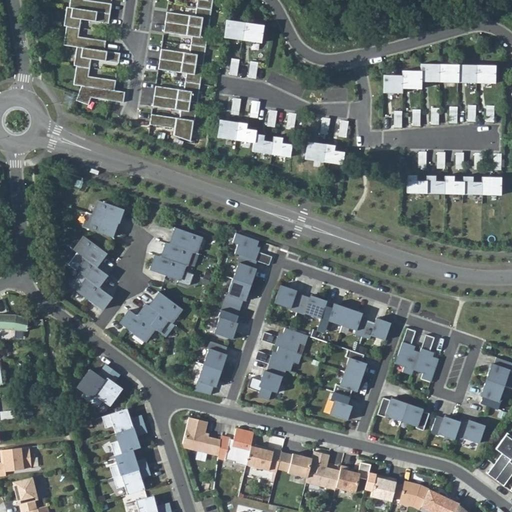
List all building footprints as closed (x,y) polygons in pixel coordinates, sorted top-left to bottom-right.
[(87,0),(69,0),(68,8),(108,14),(110,3),(87,0)] [(210,9),(211,0),(196,0),(195,7),(210,9)] [(107,24),(108,14),(68,8),(66,7),(63,26),(66,26),(79,28),(80,20),(107,24)] [(208,28),(210,9),(195,7),(194,16),(166,12),(164,22),(208,28)] [(225,20),(223,37),(241,39),(242,39),(244,22),(225,20)] [(205,46),(208,28),(164,22),(163,32),(191,36),(190,45),(205,46)] [(262,25),(244,22),(242,39),(260,42),(262,25)] [(77,37),(79,28),(66,26),(63,45),(76,47),(103,51),(105,41),(77,37)] [(202,66),(205,46),(190,45),(188,54),(160,49),(159,59),(202,66)] [(118,63),(119,53),(103,51),(76,47),(74,65),(76,66),(89,68),(90,59),(118,63)] [(236,74),(238,59),(230,58),(228,72),(236,74)] [(199,84),(202,66),(159,59),(158,69),(186,73),(184,82),(199,84)] [(255,76),(257,62),(249,61),(246,75),(255,76)] [(439,64),(420,63),(420,71),(420,81),(439,81),(439,64)] [(457,64),(439,64),(439,81),(457,81),(457,64)] [(475,82),(475,65),(457,64),(457,81),(475,82)] [(494,65),(475,65),(475,82),(476,82),(494,82),(494,65)] [(88,76),(89,68),(76,66),(74,85),(80,86),(113,90),(115,80),(88,76)] [(420,71),(401,70),(401,75),(401,87),(420,88),(420,81),(420,71)] [(401,87),(401,75),(383,75),(382,92),(401,92),(401,87)] [(197,103),(199,84),(184,82),(183,91),(155,87),(153,97),(197,103)] [(113,90),(80,86),(75,101),(87,105),(89,98),(123,103),(124,92),(113,90)] [(194,122),(197,103),(153,97),(152,107),(180,111),(179,120),(193,121),(194,122)] [(238,115),(240,101),(231,99),(229,114),(238,115)] [(256,117),(258,103),(250,102),(247,116),(256,117)] [(474,119),(475,105),(466,104),(466,119),(474,119)] [(493,120),(493,105),(484,105),(484,119),(493,120)] [(456,121),(456,106),(448,106),(447,121),(456,121)] [(438,122),(438,108),(429,107),(429,122),(438,122)] [(419,123),(419,109),(411,109),(410,123),(419,123)] [(401,125),(401,110),(392,110),(392,125),(401,125)] [(274,126),(276,112),(267,111),(265,125),(274,126)] [(293,129),(295,115),(286,114),(284,128),(293,129)] [(190,143),(193,121),(179,120),(151,115),(149,126),(174,130),(173,137),(190,143)] [(327,134),(329,120),(320,119),(318,133),(327,134)] [(218,120),(215,137),(234,139),(237,122),(218,120)] [(345,137),(347,123),(339,121),(336,136),(345,137)] [(234,139),(253,142),(254,130),(244,129),(245,124),(237,122),(234,139)] [(251,151),(252,151),(270,153),(272,142),(262,140),(262,135),(254,134),(253,142),(251,151)] [(272,142),(270,153),(289,156),(290,144),(281,143),(281,138),(272,136),(272,142)] [(306,141),(304,158),(323,161),(325,144),(306,141)] [(334,145),(325,144),(323,161),(341,164),(343,152),(334,150),(334,145)] [(425,168),(425,153),(417,153),(417,167),(425,168)] [(444,168),(444,154),(436,154),(435,168),(444,168)] [(463,168),(463,154),(454,154),(454,168),(463,168)] [(481,169),(482,155),(473,154),(472,169),(481,169)] [(500,170),(500,155),(492,155),(491,169),(500,170)] [(415,175),(406,175),(406,192),(425,192),(426,181),(425,180),(415,180),(415,175)] [(443,193),(444,181),(434,181),(434,175),(425,175),(425,180),(426,181),(425,192),(443,193)] [(443,193),(462,193),(462,182),(452,182),(453,176),(444,176),(444,181),(443,193)] [(462,193),(481,194),(481,182),(471,182),(471,176),(462,176),(462,182),(462,193)] [(482,194),(500,194),(500,177),(481,176),(481,182),(481,194),(482,194)] [(92,214),(115,223),(117,223),(122,209),(97,200),(92,214)] [(92,214),(91,214),(85,228),(110,237),(115,223),(92,214)] [(174,228),(169,244),(190,251),(195,253),(200,237),(174,228)] [(256,261),(268,265),(271,256),(257,252),(253,250),(254,247),(257,240),(234,231),(230,242),(235,244),(232,253),(239,255),(256,261)] [(85,259),(96,267),(106,253),(83,236),(73,250),(85,259)] [(160,257),(183,265),(185,265),(190,251),(169,244),(165,242),(160,257)] [(160,257),(155,255),(149,270),(178,280),(183,265),(160,257)] [(256,261),(239,255),(236,263),(237,263),(232,279),(250,285),(255,269),(253,268),(256,261)] [(86,278),(97,287),(106,275),(96,267),(85,259),(76,271),(86,278)] [(97,287),(86,278),(76,292),(101,310),(110,297),(97,287)] [(225,294),(223,301),(240,307),(242,300),(244,301),(250,285),(232,279),(227,294),(225,294)] [(288,309),(296,312),(302,295),(295,293),(295,290),(279,285),(273,303),(289,308),(288,309)] [(166,320),(170,322),(179,310),(157,294),(149,306),(166,320)] [(302,295),(296,312),(303,315),(304,313),(320,319),(324,305),(326,301),(310,295),(309,297),(302,295)] [(320,319),(318,322),(326,324),(327,321),(341,325),(347,308),(333,303),(331,308),(324,305),(320,319)] [(153,328),(158,332),(166,320),(149,306),(145,304),(136,316),(153,328)] [(353,333),(361,336),(367,320),(359,318),(361,313),(347,308),(341,325),(355,330),(353,333)] [(143,342),(153,328),(136,316),(128,310),(119,323),(143,342)] [(237,316),(220,310),(217,318),(218,318),(213,333),(231,340),(237,323),(235,323),(237,316)] [(0,328),(28,331),(27,319),(16,315),(0,314),(0,328)] [(367,320),(361,336),(369,339),(370,335),(383,340),(389,322),(375,318),(374,322),(367,320)] [(277,336),(264,332),(260,340),(278,347),(296,353),(299,343),(304,345),(308,336),(285,328),(282,335),(281,338),(277,336)] [(415,331),(406,328),(394,364),(403,367),(401,372),(411,375),(413,370),(419,352),(409,349),(410,345),(415,331)] [(434,338),(425,335),(419,352),(413,370),(422,373),(420,379),(430,382),(438,359),(427,355),(429,351),(434,338)] [(226,347),(209,341),(206,349),(208,349),(202,365),(220,371),(226,355),(224,354),(226,347)] [(271,355),(257,350),(254,359),(268,364),(285,370),(289,372),(293,363),(298,365),(302,355),(296,353),(278,347),(276,353),(275,357),(271,355)] [(362,362),(364,355),(348,349),(346,357),(349,358),(344,372),(362,378),(367,364),(362,362)] [(510,371),(511,364),(511,362),(498,358),(495,357),(493,364),(491,363),(485,379),(503,386),(508,370),(510,371)] [(282,378),(285,370),(268,364),(266,371),(263,370),(257,386),(275,393),(281,377),(282,378)] [(88,402),(112,370),(104,365),(97,376),(88,369),(76,387),(83,392),(80,396),(88,402)] [(220,371),(202,365),(193,391),(210,395),(213,386),(215,387),(220,371)] [(112,370),(88,402),(97,408),(102,401),(109,406),(121,389),(113,382),(118,375),(112,370)] [(334,392),(350,398),(352,390),(357,392),(362,378),(344,372),(340,386),(336,384),(334,392)] [(482,404),(497,409),(499,402),(498,401),(503,386),(485,379),(480,396),(482,396),(480,403),(482,404)] [(347,405),(350,398),(334,392),(331,400),(334,401),(330,414),(347,420),(352,406),(347,405)] [(384,416),(400,421),(406,403),(390,398),(389,400),(382,397),(376,415),(384,417),(384,416)] [(406,403),(400,421),(415,427),(415,428),(423,430),(428,413),(421,411),(422,409),(406,403)] [(112,425),(115,433),(143,424),(140,416),(130,419),(126,409),(101,417),(105,428),(112,425)] [(438,434),(453,440),(454,436),(459,422),(443,416),(443,418),(435,416),(430,433),(437,436),(438,434)] [(207,422),(188,417),(182,443),(182,445),(213,452),(217,437),(204,433),(207,422)] [(459,422),(454,436),(462,439),(462,438),(478,443),(484,425),(468,420),(467,422),(460,419),(459,422)] [(110,443),(114,455),(131,450),(139,447),(135,435),(146,432),(143,424),(115,433),(117,441),(110,443)] [(229,438),(220,436),(217,458),(233,462),(232,463),(245,466),(245,465),(250,443),(253,433),(235,429),(232,442),(229,441),(229,438)] [(494,479),(511,455),(511,441),(511,438),(505,433),(493,449),(500,454),(486,474),(494,479)] [(275,472),(281,451),(272,449),(272,451),(261,449),(262,446),(250,443),(245,465),(275,472)] [(28,447),(0,450),(0,458),(2,458),(3,462),(0,462),(0,476),(5,476),(5,472),(31,468),(28,447)] [(112,478),(146,466),(144,459),(135,462),(131,450),(114,455),(116,464),(109,467),(112,478)] [(305,482),(334,489),(334,487),(339,471),(328,468),(327,470),(325,469),(328,455),(312,451),(311,458),(306,477),(305,482)] [(306,477),(311,458),(291,453),(291,455),(284,453),(280,470),(287,472),(287,473),(306,477)] [(511,455),(494,479),(503,486),(511,472),(511,455)] [(348,467),(340,465),(339,471),(334,487),(354,492),(359,473),(347,471),(348,467)] [(149,474),(146,466),(112,478),(116,489),(123,486),(126,495),(144,489),(140,477),(149,474)] [(23,511),(28,511),(36,509),(34,500),(37,499),(31,477),(11,481),(14,492),(15,491),(16,496),(15,496),(17,504),(18,504),(20,511),(23,511)] [(395,482),(396,479),(387,477),(387,478),(387,480),(382,479),(374,477),(370,496),(390,501),(391,497),(395,482)] [(427,490),(428,489),(419,484),(403,481),(402,484),(399,499),(398,502),(409,505),(418,509),(420,507),(427,490)] [(395,482),(391,497),(399,499),(402,484),(395,482)] [(437,494),(427,490),(420,507),(429,511),(428,511),(444,511),(450,500),(445,498),(446,494),(438,491),(437,494)] [(133,511),(169,511),(170,511),(168,503),(155,506),(153,495),(135,500),(137,508),(133,509),(133,511)] [(450,500),(444,511),(451,511),(459,503),(451,498),(450,500)] [(469,511),(459,503),(451,511),(469,511)]
